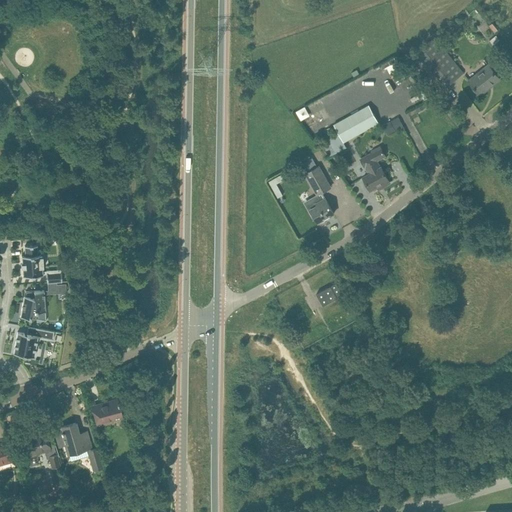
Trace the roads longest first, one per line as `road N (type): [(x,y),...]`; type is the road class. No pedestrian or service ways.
road 1 (unclassified): [(218,311),(358,235),(511,114)]
road 2 (secondary): [(191,0),(185,326)]
road 3 (secondary): [(218,311),(223,0)]
road 4 (secondary): [(215,511),(218,311)]
road 5 (secondary): [(185,326),(183,511)]
road 6 (residential): [(30,395),(185,326)]
